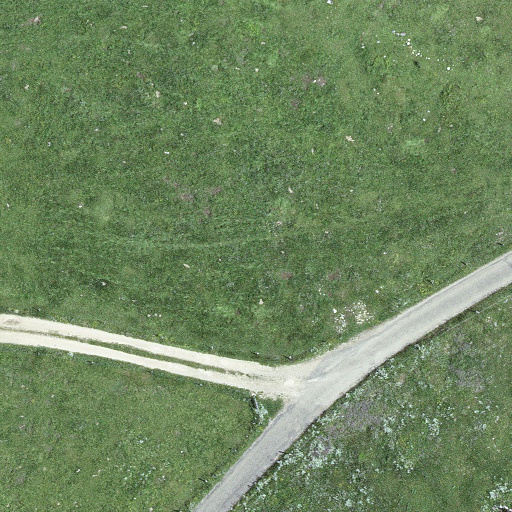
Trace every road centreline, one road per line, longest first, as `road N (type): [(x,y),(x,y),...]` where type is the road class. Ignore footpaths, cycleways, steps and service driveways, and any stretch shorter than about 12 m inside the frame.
road 1 (track): [(511,275),(311,400),(212,511)]
road 2 (track): [(0,337),(311,400)]
